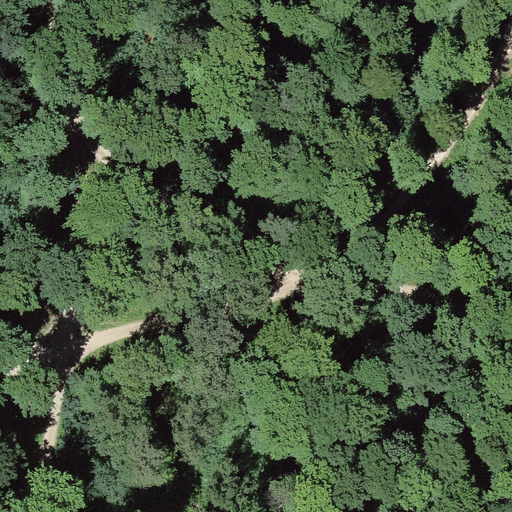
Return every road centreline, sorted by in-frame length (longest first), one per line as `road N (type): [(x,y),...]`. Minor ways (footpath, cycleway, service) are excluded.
road 1 (track): [(85,150),(234,247),(321,283),(427,292),(511,313)]
road 2 (track): [(51,0),(85,150),(83,261),(66,344)]
road 3 (track): [(511,38),(439,153),(321,283)]
road 4 (track): [(66,344),(321,283)]
road 5 (track): [(66,344),(48,446),(21,511)]
